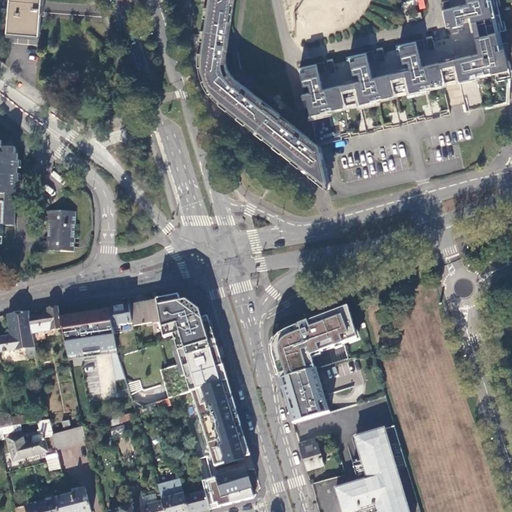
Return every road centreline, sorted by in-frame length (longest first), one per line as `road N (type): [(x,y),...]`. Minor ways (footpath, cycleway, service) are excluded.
road 1 (secondary): [(303,511),(225,269)]
road 2 (secondary): [(201,271),(285,505)]
road 3 (residential): [(277,0),(290,56),(439,23),(433,0)]
road 4 (secondary): [(225,269),(435,223)]
road 5 (tertiary): [(0,301),(196,257)]
road 6 (tertiary): [(156,126),(99,143),(68,139),(0,90)]
road 7 (unclassified): [(463,304),(511,467)]
road 8 (secondary): [(156,126),(196,257)]
